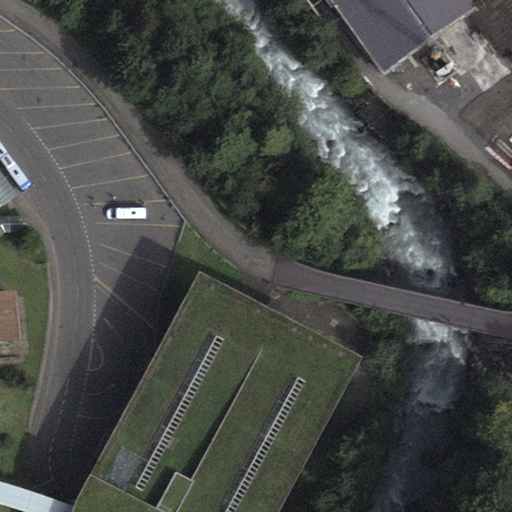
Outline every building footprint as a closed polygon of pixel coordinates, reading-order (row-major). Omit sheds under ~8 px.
[(333,0),(354,28),(393,0),(333,0)] [(509,39),(511,43),(511,0),(489,0),(474,11),(499,46),(509,39)] [(0,207),(8,202),(16,196),(0,174),(0,207)] [(273,511),(352,367),(202,287),(80,501),(76,511),(273,511)] [(0,347),(18,345),(13,297),(0,298),(0,347)]
